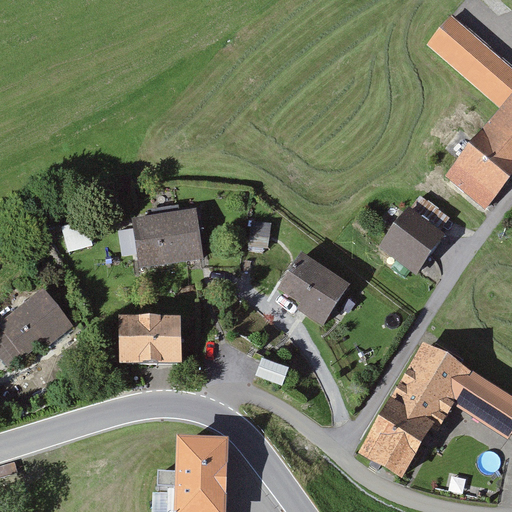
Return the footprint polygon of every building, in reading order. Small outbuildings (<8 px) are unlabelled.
[(511,71),(458,21),(433,48),(504,114),(511,105),(511,71)] [(511,117),(452,180),(491,217),(511,195),(511,117)] [(458,233),(421,207),(385,257),(423,283),(458,233)] [(206,217),(140,225),(147,273),(212,265),(206,217)] [(65,224),(70,251),(93,247),(88,220),(65,224)] [(359,292),(311,261),(286,299),(334,330),(359,292)] [(80,326),(54,292),(6,327),(31,362),(80,326)] [(195,322),(132,324),(132,371),(196,370),(195,322)] [(0,329),(0,353),(7,367),(22,359),(5,327),(0,329)] [(511,395),(433,348),(368,457),(414,484),(459,410),(511,441),(511,395)] [(299,375),(271,363),(263,381),(291,392),(299,375)] [(180,474),(180,499),(187,500),(186,511),(235,511),(238,441),(189,439),(188,474),(180,474)] [(251,511),(253,441),(238,441),(235,511),(251,511)]
